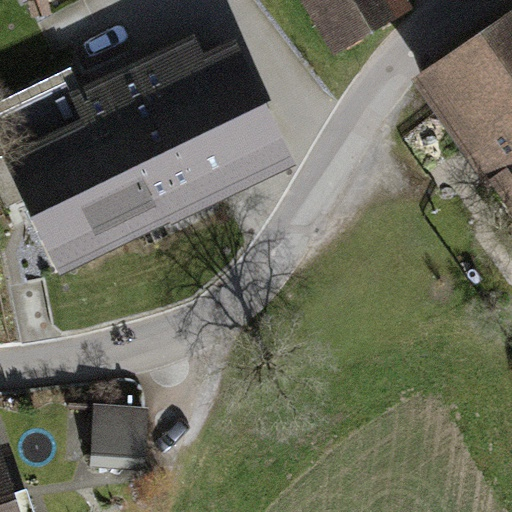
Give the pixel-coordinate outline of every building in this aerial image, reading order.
[(405,0),(298,0),(339,72),(420,27),(405,0)] [(105,71),(175,221),(297,164),(239,41),(204,57),(191,31),(105,71)] [(511,31),(422,95),(500,205),(510,198),(511,200),(511,31)] [(175,221),(105,71),(70,88),(82,114),(3,151),(61,274),(175,221)] [(149,470),(150,410),(94,409),(93,469),(149,470)] [(0,511),(17,511),(0,460),(0,511)]
